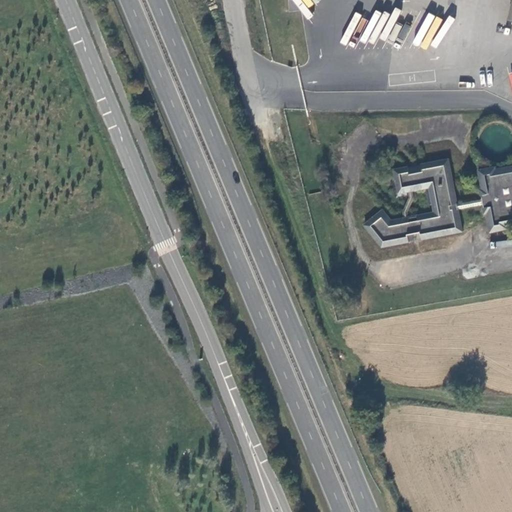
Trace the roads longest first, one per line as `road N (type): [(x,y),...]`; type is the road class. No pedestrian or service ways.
road 1 (trunk): [(377,511),(163,0)]
road 2 (trunk): [(134,0),(348,511)]
road 3 (tertiary): [(63,0),(273,511)]
